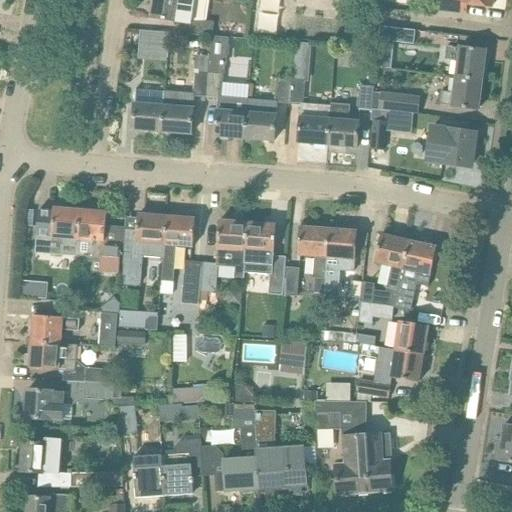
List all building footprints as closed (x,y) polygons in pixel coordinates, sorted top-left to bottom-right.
[(212,36),(213,22),(192,21),(194,0),(153,0),(151,18),(189,24),(188,34),(212,36)] [(491,8),(492,0),(439,0),(439,10),(466,13),(467,5),(491,8)] [(380,27),(377,50),(378,51),(391,52),(393,52),(394,42),(414,45),(415,31),(380,27)] [(168,48),(169,33),(140,31),(138,45),(168,48)] [(208,74),(206,97),(218,98),(220,99),(221,84),(222,75),(223,63),(225,63),(227,38),(211,37),(209,57),(209,62),(208,74)] [(294,43),(293,57),(310,59),(311,44),(294,43)] [(461,61),(458,81),(481,84),(486,51),(462,48),(462,49),(447,47),(445,59),(461,61)] [(208,74),(209,62),(195,60),(192,96),(194,97),(206,97),(208,74)] [(289,104),(291,81),(277,79),(275,103),(289,104)] [(305,82),(291,81),(289,104),(301,105),(303,106),(303,104),(305,82)] [(478,110),(481,84),(458,81),(456,94),(441,92),(439,104),(455,107),(478,110)] [(218,98),(215,137),(244,139),(247,101),(248,87),(221,84),(220,99),(218,98)] [(371,111),(373,87),(359,86),(357,110),(371,111)] [(162,132),(164,106),(165,94),(135,92),(132,130),(162,132)] [(378,109),(418,114),(420,98),(380,93),(378,109)] [(165,94),(164,106),(162,132),(191,135),(194,97),(192,96),(165,94)] [(269,103),(247,101),(244,139),(274,141),(276,109),(268,109),(269,103)] [(301,105),(298,143),(327,146),(330,106),(303,104),(303,106),(301,105)] [(331,104),(330,106),(327,146),(357,148),(359,122),(351,121),(351,116),(349,116),(350,105),(331,104)] [(372,111),(371,118),(374,118),(373,135),(371,149),(383,150),(384,146),(385,131),(387,111),(372,110),(372,111)] [(447,131),(432,129),(427,161),(443,163),(470,167),(475,134),(448,130),(447,131)] [(32,224),(33,208),(25,207),(24,223),(32,224)] [(38,211),(36,236),(51,237),(51,238),(51,241),(50,254),(76,256),(79,210),(53,208),(53,212),(38,211)] [(79,210),(76,256),(93,258),(92,272),(101,273),(101,272),(119,274),(121,243),(103,242),(105,226),(106,212),(79,210)] [(164,241),(166,217),(138,215),(136,231),(125,230),(122,262),(123,263),(122,285),(140,287),(142,257),(163,258),(164,241)] [(163,258),(161,281),(162,281),(171,282),(174,282),(177,246),(193,247),(193,241),(195,219),(166,217),(164,241),(163,258)] [(216,261),(218,262),(217,267),(234,269),(234,277),(243,278),(247,223),(219,221),(216,261)] [(247,223),(243,273),(270,275),(271,266),(284,267),(285,257),(273,256),(274,254),(276,225),(247,223)] [(314,293),(323,294),(328,229),(300,227),(298,255),(314,257),(313,278),(315,278),(314,293)] [(329,229),(323,294),(333,295),(339,295),(341,271),(354,272),(355,260),(357,232),(329,229)] [(375,285),(362,282),(360,302),(393,307),(394,307),(409,242),(381,235),(379,241),(374,263),(391,267),(385,292),(374,289),(375,285)] [(409,242),(394,307),(393,307),(393,308),(411,311),(417,285),(428,287),(433,265),(437,248),(409,242)] [(437,248),(433,265),(448,269),(452,251),(437,248)] [(203,260),(185,259),(181,301),(200,302),(203,260)] [(216,261),(203,260),(201,290),(215,291),(217,267),(218,262),(216,261)] [(269,289),(268,295),(283,296),(285,267),(284,267),(271,266),(270,275),(269,289)] [(285,267),(283,296),(298,297),(300,268),(285,267)] [(23,280),(22,295),(47,297),(48,281),(23,280)] [(380,306),(361,303),(359,323),(372,325),(373,317),(378,318),(380,306)] [(99,347),(115,348),(117,314),(101,313),(99,347)] [(30,342),(60,344),(61,330),(78,331),(79,319),(62,318),(32,316),(30,342)] [(395,350),(423,355),(428,326),(400,322),(395,350)] [(339,343),(355,344),(356,337),(356,334),(323,332),(322,342),(339,343)] [(146,334),(119,334),(119,347),(146,347),(146,334)] [(361,335),(359,345),(374,347),(376,338),(361,335)] [(59,370),(75,371),(77,345),(60,344),(30,342),(29,368),(59,371),(59,370)] [(283,343),(280,374),(304,376),(307,345),(283,343)] [(379,348),(374,383),(390,386),(391,379),(419,383),(423,355),(395,350),(379,348)] [(84,382),(112,384),(113,369),(85,367),(84,382)] [(390,386),(359,381),(357,394),(388,399),(390,386)] [(111,397),(112,384),(84,382),(84,395),(111,397)] [(25,419),(63,422),(64,405),(68,405),(69,393),(27,390),(25,419)] [(173,391),(173,404),(211,403),(210,390),(173,391)] [(306,394),(306,402),(318,402),(319,394),(306,394)] [(225,474),(215,474),(216,492),(226,491),(258,489),(254,429),(254,411),(254,405),(223,405),(224,416),(233,416),(232,430),(240,430),(242,459),(224,460),(225,474)] [(199,406),(182,407),(183,421),(199,420),(199,406)] [(135,409),(119,410),(121,438),(137,436),(135,409)] [(277,411),(254,411),(254,429),(258,489),(306,486),(303,447),(276,449),(275,434),(276,434),(277,411)] [(340,413),(314,415),(315,432),(341,430),(340,413)] [(496,445),(494,461),(511,463),(511,426),(504,425),(502,438),(501,446),(496,445)] [(335,467),(337,494),(391,490),(389,462),(381,463),(381,456),(391,455),(390,434),(344,437),(346,466),(335,467)] [(23,442),(21,472),(39,473),(43,474),(41,488),(71,488),(71,473),(59,473),(62,440),(45,439),(45,444),(23,442)] [(162,455),(164,495),(192,493),(191,472),(203,471),(201,439),(180,440),(175,446),(175,454),(162,455)] [(136,497),(164,495),(162,455),(134,456),(136,497)] [(71,473),(71,488),(97,488),(97,473),(71,473)] [(123,473),(110,473),(110,488),(123,488),(123,473)] [(70,511),(71,496),(49,495),(48,499),(27,498),(27,507),(24,507),(23,511),(70,511)] [(124,511),(123,495),(111,496),(111,511),(124,511)]
